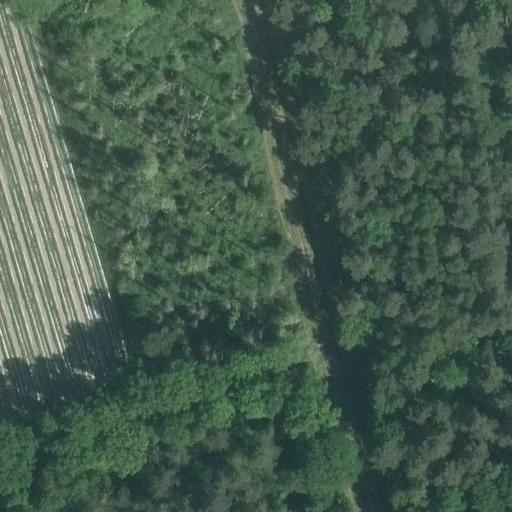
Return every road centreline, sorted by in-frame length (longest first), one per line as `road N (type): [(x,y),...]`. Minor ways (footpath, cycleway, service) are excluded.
road 1 (track): [(0,465),(324,325)]
road 2 (track): [(324,325),(243,0)]
